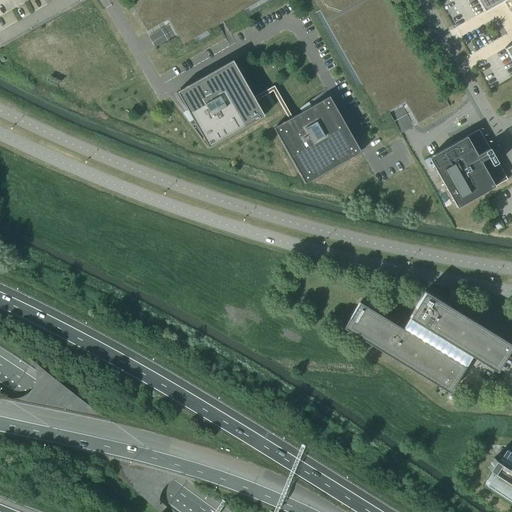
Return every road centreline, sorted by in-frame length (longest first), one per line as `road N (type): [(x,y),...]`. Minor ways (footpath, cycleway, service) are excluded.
road 1 (tertiary): [(511,269),(382,246),(206,197),(0,111)]
road 2 (tertiary): [(0,134),(178,210),(376,267),(511,291)]
road 3 (motorway): [(368,511),(97,348),(0,301)]
road 4 (motorway): [(301,511),(167,462),(0,424)]
road 5 (motorway): [(199,511),(0,370)]
road 6 (unclassified): [(498,133),(420,0)]
